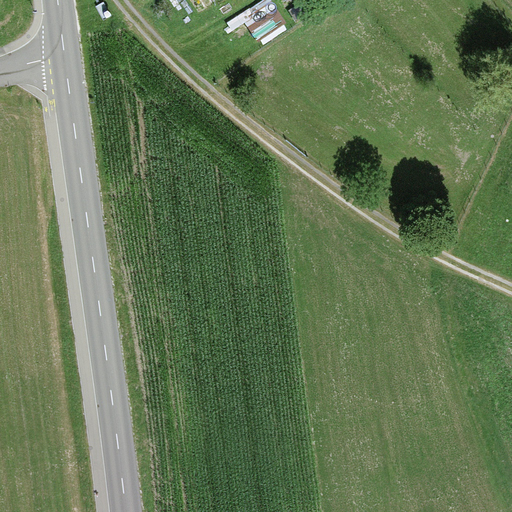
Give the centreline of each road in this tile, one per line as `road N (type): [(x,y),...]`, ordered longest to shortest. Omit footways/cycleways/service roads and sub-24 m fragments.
road 1 (track): [(117,0),(246,121),(391,230),(511,290)]
road 2 (tertiary): [(125,511),(66,58)]
